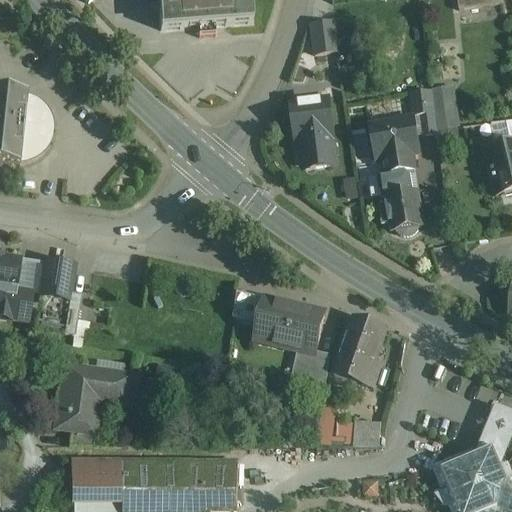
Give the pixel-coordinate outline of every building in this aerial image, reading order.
[(157,0),(160,32),(253,26),(250,0),(157,0)] [(457,0),(459,13),(501,6),(500,0),(457,0)] [(338,22),(311,24),(312,57),(340,55),(338,22)] [(27,97),(0,93),(0,165),(19,168),(20,162),(25,162),(32,160),(38,156),(43,151),(47,145),(50,125),(47,118),(43,112),(38,107),(31,103),(26,103),(27,97)] [(328,102),(289,107),(294,148),(301,147),(305,174),(337,170),(328,102)] [(415,119),(376,126),(379,145),(373,146),(376,165),(384,163),(386,177),(379,178),(380,179),(383,199),(389,198),(399,196),(408,195),(403,167),(414,165),(413,158),(421,157),(415,119)] [(511,147),(486,154),(497,199),(511,195),(511,147)] [(399,196),(389,198),(383,199),(383,200),(386,200),(388,208),(380,209),(383,226),(390,225),(392,234),(424,229),(418,193),(408,195),(399,196)] [(8,259),(0,257),(0,321),(28,326),(32,296),(14,294),(19,261),(19,260),(8,259)] [(44,265),(19,261),(14,294),(32,296),(39,298),(44,265)] [(60,267),(45,265),(39,298),(39,301),(55,304),(60,267)] [(74,270),(60,267),(55,304),(68,306),(69,298),(74,270)] [(266,302),(238,296),(234,320),(260,326),(266,302)] [(69,298),(68,306),(55,304),(39,301),(34,333),(74,339),(81,299),(69,298)] [(324,316),(266,302),(260,326),(256,343),(315,357),(324,316)] [(387,331),(355,320),(335,378),(374,392),(383,366),(376,363),(387,331)] [(133,379),(64,370),(55,432),(71,434),(94,438),(95,436),(89,435),(94,398),(128,402),(127,408),(129,408),(133,379)] [(511,511),(511,487),(508,485),(502,471),(511,445),(511,414),(496,408),(475,460),(443,474),(458,511),(511,511)] [(356,426),(338,424),(336,438),(355,439),(356,426)] [(382,426),(356,424),(356,426),(355,439),(354,449),(380,449),(382,426)] [(94,438),(71,434),(69,450),(93,450),(94,438)] [(236,466),(73,466),(73,467),(72,467),(74,467),(74,487),(72,487),(72,508),(74,508),(73,511),(236,511),(237,509),(239,509),(239,507),(238,507),(238,488),(239,488),(239,486),(237,486),(237,469),(239,469),(239,467),(236,467),(236,466)] [(364,484),(364,498),(379,498),(379,484),(364,484)]
